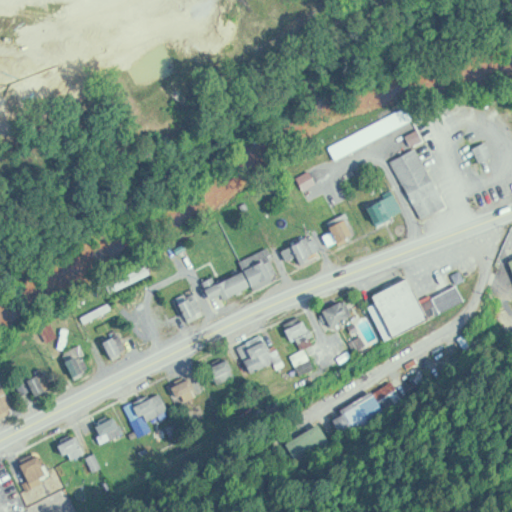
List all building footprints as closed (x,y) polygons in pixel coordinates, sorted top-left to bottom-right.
[(79,0),(86,17),(96,12),(90,0),(79,0)] [(221,43),(229,37),(198,1),(190,8),(221,43)] [(333,144),(339,156),(415,123),(410,111),(333,144)] [(511,133),(494,141),(511,182),(511,181),(511,133)] [(481,163),(496,158),(491,142),(476,147),(481,163)] [(449,207),(420,148),(395,160),(423,219),(449,207)] [(378,224),(404,213),(396,194),(370,206),(378,224)] [(329,234),(330,244),(356,240),(352,217),(333,220),(336,233),(329,234)] [(285,245),(288,262),(322,255),(319,238),(285,245)] [(247,270),(209,288),(217,307),(286,275),(273,248),(243,261),(247,270)] [(412,279),(376,295),(380,304),(374,307),(389,339),(431,320),(412,279)] [(432,298),(440,314),(467,300),(458,284),(432,298)] [(180,299),(191,322),(208,314),(197,291),(180,299)] [(333,328),(356,317),(348,299),(325,309),(333,328)] [(84,317),(88,325),(114,310),(110,302),(84,317)] [(294,341),(313,334),(308,320),(288,327),(294,341)] [(270,366),(265,357),(275,352),(266,334),(241,348),(254,374),(270,366)] [(131,350),(123,335),(108,342),(115,358),(131,350)] [(311,358),(306,349),(294,356),(299,365),(311,358)] [(214,367),(221,382),(239,374),(231,359),(214,367)] [(45,369),(28,377),(39,397),(55,389),(45,369)] [(173,382),(179,402),(199,396),(193,376),(173,382)] [(0,415),(15,408),(1,382),(0,382),(0,415)] [(155,430),(151,422),(172,411),(162,393),(136,406),(143,418),(135,422),(143,436),(155,430)] [(108,440),(126,432),(118,416),(101,425),(108,440)] [(333,446),(321,424),(287,442),(298,464),(333,446)] [(85,456),(83,439),(63,441),(65,459),(85,456)] [(54,475),(41,455),(23,467),(35,487),(54,475)] [(0,497),(14,493),(9,475),(0,477),(0,497)]
